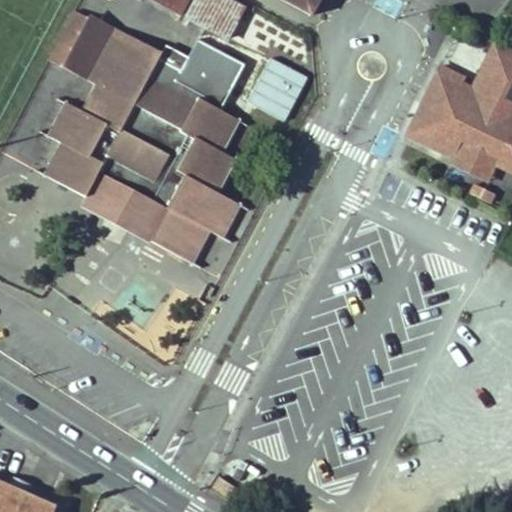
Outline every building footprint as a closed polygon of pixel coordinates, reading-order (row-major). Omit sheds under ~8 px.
[(155,0),(183,14),(190,0),(155,0)] [(229,39),(246,8),(230,0),(194,0),(186,16),(229,39)] [(281,0),(311,16),(319,0),(281,0)] [(88,19),(74,11),(48,60),(62,68),(88,19)] [(90,15),(88,19),(62,68),(94,85),(103,70),(108,68),(141,87),(161,52),(90,15)] [(162,52),(161,52),(141,87),(108,68),(103,70),(94,85),(81,109),(67,102),(50,135),(63,142),(46,175),(87,196),(111,209),(116,200),(138,212),(133,221),(156,232),(152,240),(193,262),(210,229),(224,236),(241,204),(218,192),(235,159),(222,152),(239,120),(220,111),(244,64),(197,40),(188,58),(166,45),(162,52)] [(493,45),(471,89),(482,95),(504,51),(493,45)] [(511,55),(504,51),(482,95),(460,84),(463,78),(439,67),(405,137),(450,161),(460,142),(499,161),(495,169),(511,176),(511,55)] [(247,105),(286,122),(306,74),(268,58),(247,105)] [(460,142),(450,161),(447,167),(486,187),(495,169),(499,161),(460,142)] [(474,186),(470,195),(488,204),(493,195),(474,186)] [(111,209),(87,196),(83,204),(152,240),(156,232),(133,221),(138,212),(116,200),(111,209)] [(235,487),(219,477),(213,486),(229,496),(235,487)] [(0,511),(53,511),(55,509),(23,495),(27,486),(13,480),(10,489),(0,484),(0,511)]
